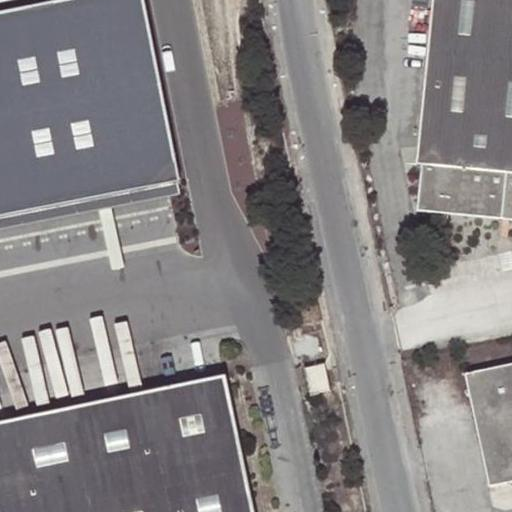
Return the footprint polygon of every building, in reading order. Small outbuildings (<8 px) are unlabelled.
[(138,0),(59,0),(0,12),(0,219),(176,183),(138,0)] [(511,218),(511,0),(429,0),(414,162),(420,163),(416,209),(511,218)] [(487,486),(511,480),(511,362),(463,373),(487,486)] [(304,369),(310,396),(330,391),(324,364),(304,369)] [(0,424),(0,511),(252,511),(222,376),(0,424)]
